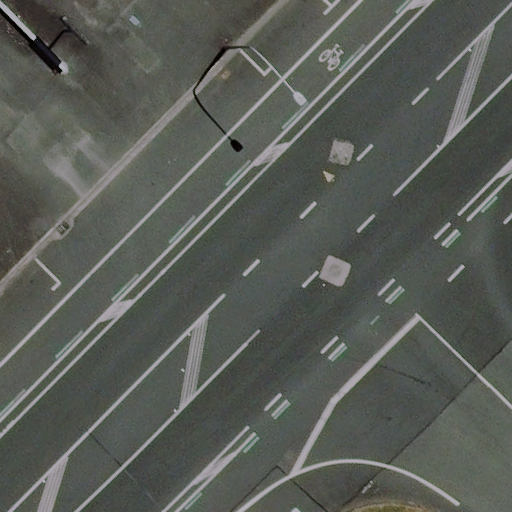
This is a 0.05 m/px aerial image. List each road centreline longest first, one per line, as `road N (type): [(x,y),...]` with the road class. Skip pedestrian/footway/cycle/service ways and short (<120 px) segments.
road 1 (tertiary): [(41,511),(327,232)]
road 2 (tertiary): [(327,232),(511,44)]
road 3 (unclassified): [(327,232),(511,407)]
